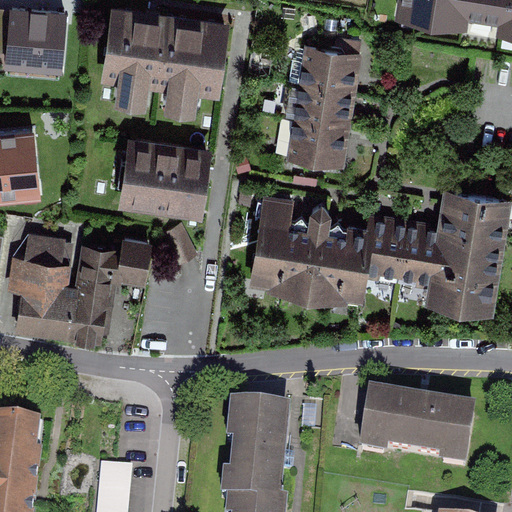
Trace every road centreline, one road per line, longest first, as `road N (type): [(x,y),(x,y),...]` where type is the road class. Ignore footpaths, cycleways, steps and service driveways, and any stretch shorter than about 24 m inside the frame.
road 1 (residential): [(511,363),(354,360),(179,372)]
road 2 (residential): [(179,372),(0,347)]
road 3 (residential): [(179,372),(162,511)]
